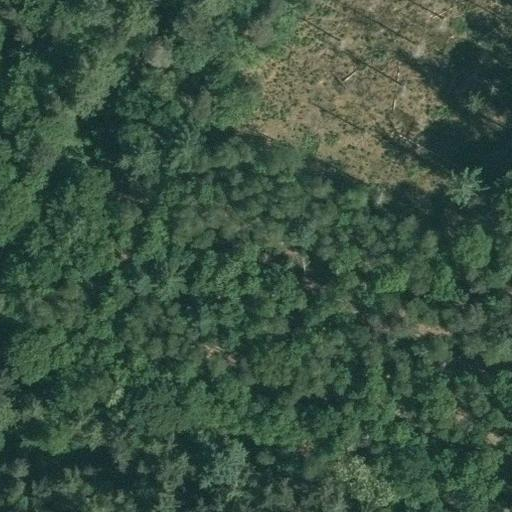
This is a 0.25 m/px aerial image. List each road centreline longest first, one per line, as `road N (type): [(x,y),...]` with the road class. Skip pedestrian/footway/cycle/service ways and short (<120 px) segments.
road 1 (track): [(0,356),(288,447),(429,474),(511,503)]
road 2 (track): [(167,0),(0,248)]
